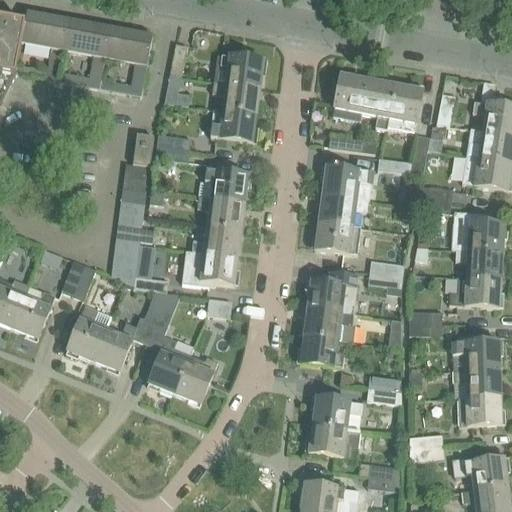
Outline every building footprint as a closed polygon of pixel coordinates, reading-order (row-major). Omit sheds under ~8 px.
[(511,0),(487,0),(487,3),(511,8),(511,0)] [(59,75),(63,54),(68,25),(26,17),(24,27),(21,46),(52,52),(48,73),(17,67),(16,72),(21,78),(57,85),(59,75)] [(24,27),(0,22),(0,106),(1,107),(14,80),(16,72),(17,67),(21,46),(24,27)] [(99,93),(101,82),(105,61),(109,33),(68,25),(63,54),(94,59),(90,80),(59,75),(57,85),(99,93)] [(99,93),(129,98),(140,100),(152,41),(109,33),(105,61),(135,67),(131,88),(101,82),(99,93)] [(187,50),(176,48),(175,48),(169,81),(181,83),(187,51),(187,50)] [(228,72),(226,89),(260,93),(264,64),(221,59),(219,71),(228,72)] [(340,78),(332,121),(344,123),(362,127),(363,118),(369,84),(340,78)] [(165,105),(164,107),(176,109),(178,97),(181,83),(169,81),(165,105)] [(395,89),(369,84),(363,118),(377,121),(375,133),(387,135),(395,89)] [(213,85),(212,99),(224,101),(222,116),(256,121),(260,93),(226,89),(226,87),(213,85)] [(511,111),(491,108),(495,88),(483,86),(480,107),(475,106),(473,118),(485,120),(483,135),(482,137),(511,141),(511,111)] [(395,89),(388,131),(414,136),(422,94),(395,89)] [(455,101),(442,98),(436,129),(449,131),(455,101)] [(253,147),(256,121),(222,116),(214,115),(210,142),(253,147)] [(470,133),(469,145),(480,147),(478,163),(511,168),(511,165),(511,141),(482,137),(483,135),(470,133)] [(133,169),(149,172),(154,140),(137,138),(133,169)] [(191,143),(158,139),(157,151),(190,155),(191,143)] [(328,152),(363,157),(364,146),(358,145),(359,144),(330,140),(328,152)] [(423,180),(428,156),(430,142),(418,140),(413,167),(411,178),(423,180)] [(440,157),(442,144),(430,142),(428,156),(440,157)] [(376,146),(359,144),(358,145),(364,146),(363,157),(375,158),(376,146)] [(157,151),(155,163),(188,167),(190,155),(157,151)] [(462,188),(508,196),(508,195),(507,195),(511,168),(478,163),(467,161),(462,188)] [(377,175),(411,178),(413,167),(379,163),(377,175)] [(126,168),(124,181),(148,184),(149,172),(133,169),(126,168)] [(325,171),(321,200),(368,206),(370,190),(371,178),(337,173),(337,171),(333,171),(333,172),(325,171)] [(199,186),(197,202),(198,202),(211,204),(245,208),(249,180),(206,174),(204,187),(199,186)] [(122,194),(146,197),(148,184),(124,181),(122,194)] [(421,192),(419,204),(452,208),(453,196),(421,192)] [(121,206),(145,209),(146,197),(122,194),(121,206)] [(164,197),(151,195),(149,208),(162,210),(164,197)] [(367,218),(368,206),(321,200),(318,228),(360,233),(361,232),(354,231),(355,216),(367,218)] [(198,202),(197,214),(209,216),(208,231),(241,236),(245,208),(211,204),(198,202)] [(451,220),(452,208),(419,204),(417,213),(417,216),(423,217),(451,220)] [(143,221),(145,209),(121,206),(119,218),(143,221)] [(402,224),(415,225),(417,216),(417,213),(402,211),(402,224)] [(117,231),(141,234),(141,233),(143,221),(119,218),(117,231)] [(504,230),(504,229),(472,227),(473,219),(454,218),(453,239),(452,255),(455,255),(502,258),(504,230)] [(357,260),(360,233),(318,228),(314,254),(357,260)] [(141,234),(117,231),(116,243),(140,246),(152,248),(153,239),(154,235),(154,234),(141,233),(141,234)] [(238,263),(241,236),(208,231),(206,246),(193,244),(192,257),(204,258),(238,263)] [(0,240),(0,267),(13,241),(2,236),(0,240)] [(116,243),(114,255),(138,258),(140,246),(116,243)] [(416,253),(413,266),(427,267),(428,253),(426,253),(416,253)] [(112,268),(137,271),(138,258),(114,255),(112,268)] [(500,285),(502,258),(455,255),(454,266),(467,267),(466,283),(500,285)] [(234,289),(238,263),(204,258),(202,273),(194,272),(192,284),(234,289)] [(73,301),(86,270),(74,265),(61,295),(73,301)] [(372,267),(370,278),(402,283),(404,271),(372,267)] [(136,280),(137,271),(112,268),(111,280),(134,289),(136,280)] [(96,274),(86,270),(73,301),(83,305),(96,274)] [(310,285),(306,314),(353,320),(357,291),(358,280),(329,276),(327,287),(310,285)] [(401,295),(402,283),(370,278),(368,290),(401,295)] [(136,280),(134,289),(134,291),(166,296),(168,285),(136,280)] [(0,329),(12,334),(25,302),(30,290),(14,284),(13,288),(0,282),(0,329)] [(449,297),(448,310),(499,312),(499,311),(500,285),(466,283),(456,282),(455,298),(449,297)] [(166,297),(166,296),(134,291),(134,292),(155,295),(144,323),(157,328),(169,297),(166,297)] [(39,307),(25,302),(12,334),(38,344),(55,300),(44,296),(39,307)] [(169,297),(157,328),(167,332),(181,299),(169,297)] [(229,322),(232,306),(210,302),(207,319),(229,322)] [(85,310),(67,356),(94,367),(107,334),(112,321),(85,310)] [(352,331),(353,320),(306,314),(303,342),(338,346),(338,345),(353,347),(355,331),(352,331)] [(407,318),(407,330),(442,330),(442,318),(407,318)] [(107,334),(94,367),(119,377),(133,342),(147,348),(156,328),(143,323),(140,322),(136,331),(125,327),(120,339),(107,334)] [(386,352),(401,354),(401,326),(390,325),(386,352)] [(442,342),(442,330),(407,330),(407,342),(442,342)] [(155,372),(148,389),(176,400),(188,367),(192,359),(174,352),(176,345),(167,342),(155,372)] [(336,361),(338,346),(303,342),(299,368),(343,374),(344,362),(336,361)] [(499,346),(452,348),(453,377),(499,375),(498,347),(499,347),(499,346)] [(188,367),(176,400),(200,409),(218,366),(206,361),(205,365),(202,373),(188,367)] [(466,387),(466,404),(500,403),(499,375),(453,377),(453,387),(466,387)] [(342,378),(341,390),(354,392),(355,379),(342,378)] [(420,378),(407,378),(407,392),(421,392),(420,378)] [(369,383),(368,394),(401,398),(401,387),(369,383)] [(401,409),(401,398),(368,394),(366,405),(401,409)] [(315,401),(312,430),(358,436),(361,408),(315,401)] [(458,431),(502,429),(501,428),(500,403),(466,404),(457,405),(458,419),(458,431)] [(312,430),(308,457),(348,463),(350,450),(356,450),(358,436),(312,430)] [(408,444),(408,456),(442,453),(441,441),(408,444)] [(442,453),(408,456),(409,468),(442,465),(442,453)] [(476,461),(451,464),(453,482),(470,480),(472,495),(472,496),(507,491),(504,464),(504,463),(487,465),(477,466),(476,461)] [(370,471),(368,482),(386,484),(402,486),(402,475),(370,471)] [(386,484),(384,495),(402,497),(402,486),(386,484)] [(349,511),(350,506),(358,507),(360,495),(304,488),(300,511),(349,511)] [(510,511),(507,491),(472,496),(472,495),(462,496),(463,508),(475,507),(476,511),(510,511)]
